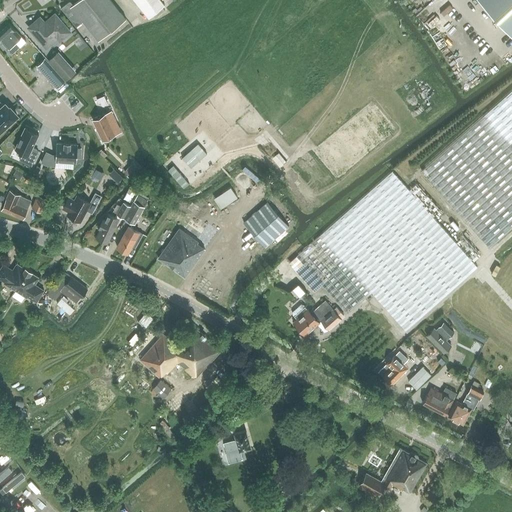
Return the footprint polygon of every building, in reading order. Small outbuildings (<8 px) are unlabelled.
[(124,19),(108,0),(77,0),(71,6),(68,2),(60,8),(75,27),(81,22),(97,41),(124,19)] [(159,0),(133,0),(139,7),(148,17),(163,5),(159,0)] [(511,0),(479,0),(511,35),(511,0)] [(59,41),(69,31),(54,14),(44,23),(39,17),(28,26),(39,39),(38,40),(43,45),(54,35),(59,41)] [(17,33),(8,24),(0,31),(0,43),(2,45),(3,44),(8,49),(21,36),(17,33)] [(48,61),(64,80),(73,72),(56,53),(48,61)] [(56,87),(64,80),(44,58),(35,65),(56,87)] [(12,72),(19,66),(14,60),(7,67),(12,72)] [(511,88),(421,170),(489,247),(511,226),(511,88)] [(104,95),(97,99),(99,103),(100,102),(102,106),(108,103),(104,95)] [(9,108),(5,104),(0,108),(0,131),(1,132),(7,127),(5,125),(11,120),(17,115),(10,107),(9,108)] [(93,119),(92,119),(102,140),(103,140),(117,134),(112,123),(116,121),(111,110),(93,119)] [(39,134),(25,127),(15,148),(23,152),(20,159),(31,165),(38,150),(32,147),(39,134)] [(193,162),(208,147),(199,137),(183,151),(193,162)] [(46,151),(42,162),(48,165),(55,165),(55,159),(77,161),(77,157),(81,157),(81,148),(78,148),(78,144),(70,143),(70,142),(64,141),(64,143),(57,142),(56,154),(52,154),(46,151)] [(175,158),(169,163),(183,183),(189,178),(175,158)] [(108,172),(103,170),(105,165),(94,162),(88,181),(103,186),(108,172)] [(117,164),(112,169),(117,175),(123,170),(117,164)] [(477,266),(473,262),(481,255),(462,234),(468,229),(459,220),(455,224),(417,183),(409,190),(392,171),(289,263),(314,292),(322,285),(347,314),(371,292),(405,330),(477,266)] [(232,181),(216,192),(223,203),(239,191),(232,181)] [(9,190),(6,199),(1,211),(23,220),(31,202),(20,197),(21,195),(9,190)] [(67,198),(62,208),(69,211),(67,215),(79,222),(85,210),(91,214),(101,196),(94,193),(89,203),(77,196),(74,202),(67,198)] [(138,194),(131,206),(124,218),(135,225),(148,200),(138,194)] [(36,197),(31,208),(37,211),(42,199),(36,197)] [(124,218),(131,206),(124,201),(117,214),(124,218)] [(268,201),(244,221),(264,246),(289,225),(268,201)] [(107,244),(116,226),(119,218),(108,213),(105,220),(102,219),(97,229),(100,230),(96,239),(107,244)] [(142,232),(134,228),(128,225),(124,232),(116,247),(128,253),(132,245),(134,246),(142,232)] [(167,242),(157,258),(185,278),(206,248),(177,226),(167,242)] [(15,291),(28,270),(25,268),(24,269),(16,263),(12,271),(3,265),(0,269),(0,279),(5,282),(4,284),(15,291)] [(31,272),(28,270),(15,291),(26,298),(27,296),(36,302),(44,290),(35,285),(39,278),(31,273),(31,272)] [(59,279),(47,293),(55,300),(62,291),(76,303),(87,289),(64,272),(59,279)] [(296,318),(292,322),(304,336),(321,321),(329,330),(342,319),(339,315),(342,313),(336,307),(333,309),(325,299),(312,311),(308,307),(307,308),(304,305),(301,305),(293,312),(293,315),(296,318)] [(446,340),(454,332),(443,321),(436,329),(434,327),(425,336),(444,354),(452,345),(446,340)] [(127,331),(133,335),(138,327),(132,324),(127,331)] [(210,345),(211,343),(191,325),(175,343),(163,333),(140,360),(159,378),(161,376),(165,371),(175,360),(195,377),(196,376),(218,352),(210,345)] [(410,344),(409,345),(404,341),(398,349),(396,347),(394,349),(374,369),(392,385),(408,368),(404,363),(415,351),(415,350),(416,348),(410,344)] [(172,389),(161,379),(152,389),(163,399),(172,389)] [(456,400),(447,417),(463,425),(471,409),(473,410),(478,400),(479,400),(483,391),(471,385),(466,394),(461,403),(456,400)] [(431,387),(427,394),(426,394),(422,403),(445,415),(449,406),(457,393),(445,387),(442,393),(431,387)] [(232,431),(227,425),(210,439),(212,442),(215,445),(232,431)] [(236,439),(224,442),(227,452),(226,452),(229,462),(243,458),(241,451),(251,448),(246,430),(235,433),(236,439)] [(358,487),(378,498),(385,487),(389,489),(392,484),(403,490),(403,489),(409,493),(427,463),(399,448),(395,456),(381,481),(366,473),(358,487)] [(369,511),(374,506),(363,499),(355,511),(369,511)]
